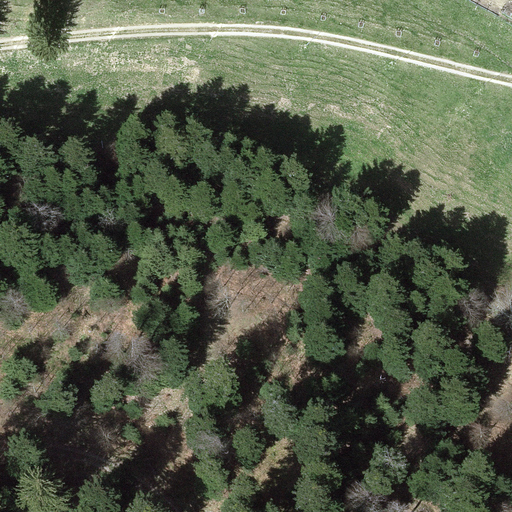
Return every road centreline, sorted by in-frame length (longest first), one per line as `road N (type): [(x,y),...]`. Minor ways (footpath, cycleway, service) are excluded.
road 1 (track): [(511,78),(292,32),(168,30),(0,46)]
road 2 (track): [(0,447),(64,449),(104,461),(170,511)]
